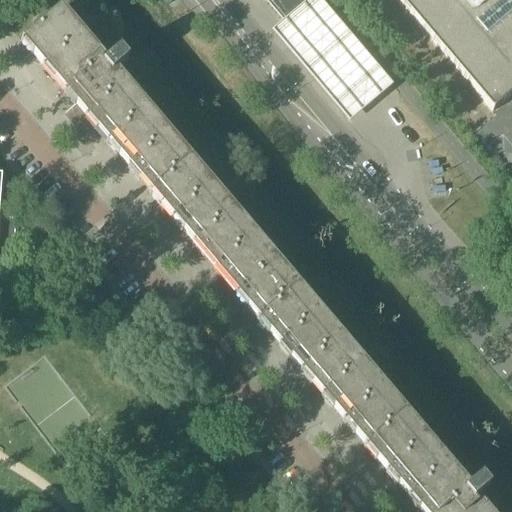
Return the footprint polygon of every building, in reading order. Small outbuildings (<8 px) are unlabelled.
[(307,0),(269,0),(285,19),(307,0)] [(350,123),(391,88),(316,0),(307,0),(285,19),(272,30),(350,123)] [(511,0),(396,0),(492,112),(511,95),(511,0)] [(21,43),(20,44),(21,45),(22,44),(32,56),(33,57),(43,68),(41,70),(42,71),(44,69),(54,81),(64,94),(63,95),(64,96),(65,95),(74,105),(75,106),(86,119),(84,120),(85,121),(86,120),(97,131),(107,144),(106,145),(107,146),(108,145),(118,157),(128,169),(127,170),(128,171),(129,170),(139,182),(150,194),(148,195),(150,197),(151,196),(161,208),(172,220),(170,221),(171,222),(173,221),(183,233),(193,245),(192,246),(193,247),(194,246),(204,258),(214,270),(213,271),(214,272),(215,271),(225,283),(236,296),(234,297),(235,298),(237,297),(247,308),(257,321),(256,322),(257,324),(259,322),(269,334),(279,347),(278,348),(279,349),(280,348),(290,359),(301,372),(299,373),(300,374),(301,373),(311,385),(322,397),(321,398),(321,399),(323,398),(333,410),(343,422),(342,423),(343,424),(344,423),(354,435),(365,447),(363,448),(365,450),(366,449),(376,461),(387,473),(385,474),(386,475),(387,474),(398,486),(408,498),(407,500),(408,501),(409,499),(418,511),(419,511),(486,511),(476,500),(488,490),(479,480),(467,490),(462,484),(114,75),(126,65),(118,55),(107,64),(60,9),(36,30),(21,43)] [(0,261),(11,262),(15,220),(0,218),(0,183),(1,175),(0,174),(0,261)]
